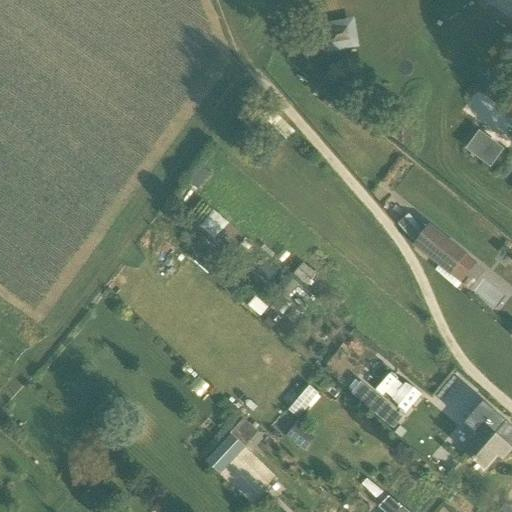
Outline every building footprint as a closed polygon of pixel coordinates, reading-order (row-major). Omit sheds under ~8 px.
[(356,49),(354,19),(320,21),(322,51),(356,49)] [(450,272),(464,255),(431,229),(417,246),(450,272)] [(316,275),(304,264),(295,274),(307,285),(316,275)] [(355,340),(350,339),(347,343),(349,348),(354,348),(357,344),(355,340)] [(511,393),(511,355),(493,377),(511,393)] [(466,424),(478,435),(464,451),(486,471),(499,456),(503,460),(511,449),(496,435),(507,422),(485,404),(466,424)] [(297,424),(287,437),(306,451),(316,438),(297,424)] [(87,472),(74,461),(58,479),(71,490),(87,472)] [(408,511),(402,507),(401,508),(389,497),(368,480),(363,485),(383,504),(380,508),(384,511),(408,511)] [(95,511),(98,511),(111,496),(97,482),(81,498),(95,511)]
